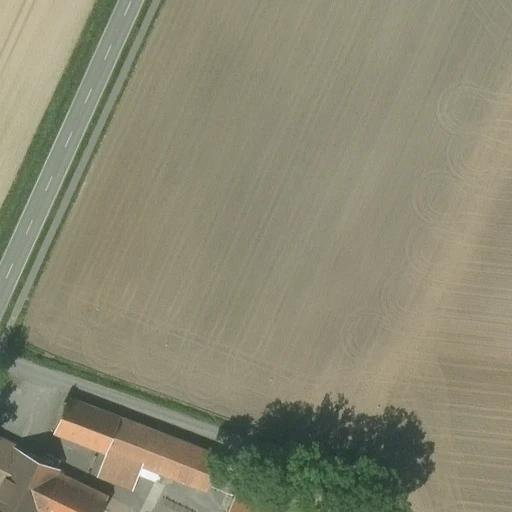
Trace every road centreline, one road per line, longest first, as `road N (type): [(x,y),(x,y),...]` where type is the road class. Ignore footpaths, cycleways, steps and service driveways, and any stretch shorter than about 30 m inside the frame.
road 1 (unclassified): [(384,511),(359,480),(0,361)]
road 2 (tertiary): [(130,0),(0,291)]
